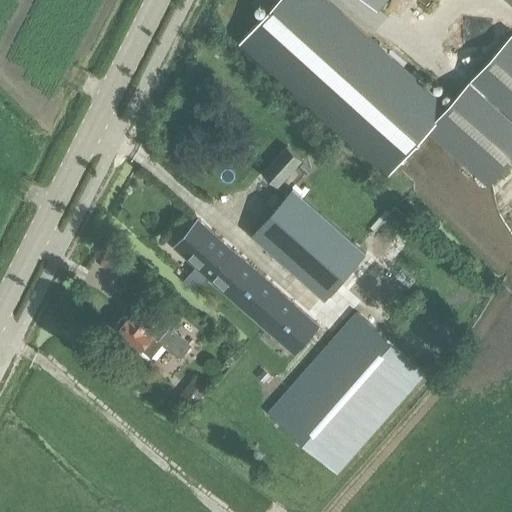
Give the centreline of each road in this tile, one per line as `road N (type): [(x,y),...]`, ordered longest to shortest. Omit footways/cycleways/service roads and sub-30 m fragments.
road 1 (tertiary): [(0,307),(156,0)]
road 2 (track): [(332,511),(451,376),(511,281)]
road 3 (track): [(0,335),(221,511)]
